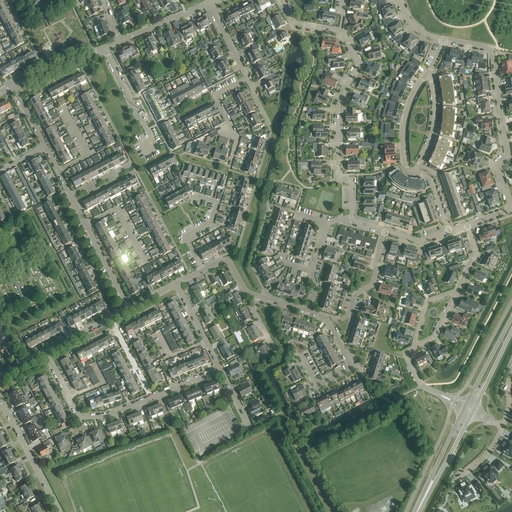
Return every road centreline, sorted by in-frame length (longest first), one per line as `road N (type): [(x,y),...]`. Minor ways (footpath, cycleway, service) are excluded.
road 1 (residential): [(352,217),(353,177),(339,178),(338,107),(358,62),(340,31),(296,24),(282,0)]
road 2 (unclassified): [(220,369),(107,415),(79,417),(43,354)]
road 3 (residential): [(466,225),(511,209),(496,165),(507,154),(491,49)]
road 4 (residential): [(129,309),(45,147)]
road 5 (residential): [(299,448),(280,414),(252,429),(220,369)]
road 6 (residential): [(300,354),(316,387),(351,369),(326,318)]
road 7 (unclassified): [(59,511),(0,399)]
road 8 (unclassified): [(326,318),(349,316),(355,294),(372,285),(385,231)]
